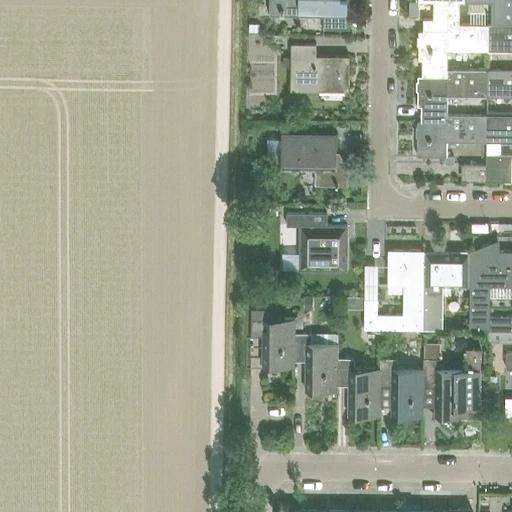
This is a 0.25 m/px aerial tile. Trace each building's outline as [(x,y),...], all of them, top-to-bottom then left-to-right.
[(348,0),(268,0),(269,15),(323,15),(322,27),(349,27),(348,0)] [(465,3),(464,0),(418,0),(418,2),(434,2),(433,19),(423,19),(423,30),(447,31),(448,24),(459,24),(460,2),(465,3)] [(511,1),(511,2),(511,0),(464,0),(465,3),(492,3),(492,24),(511,24),(511,1)] [(487,50),(488,24),(459,24),(448,24),(447,31),(423,30),(418,30),(418,60),(423,60),(422,75),(418,75),(418,76),(446,76),(447,69),(447,68),(447,50),(487,50)] [(511,24),(492,24),(488,24),(487,50),(511,50),(511,24)] [(348,91),(349,56),(316,56),(316,44),(291,43),(290,90),(348,91)] [(487,96),(487,69),(447,68),(447,69),(446,76),(418,76),(417,105),(422,105),(422,121),(417,120),(417,121),(446,122),(446,114),(447,114),(447,96),(487,96)] [(511,69),(487,69),(487,96),(511,96),(511,69)] [(487,141),(487,114),(447,114),(446,114),(446,122),(417,121),(417,156),(447,156),(447,141),(487,141)] [(511,114),(487,114),(487,141),(511,141),(511,114)] [(347,185),(348,160),(336,160),(336,134),(306,133),(306,139),(281,139),(281,170),(316,170),(315,185),(347,185)] [(486,181),(499,181),(511,181),(511,154),(486,153),(486,165),(486,181)] [(486,181),(486,165),(463,164),(463,176),(473,176),(473,181),(486,181)] [(346,270),(347,225),(327,225),(327,213),(286,213),(286,226),(299,226),(299,269),(346,270)] [(511,250),(499,250),(499,246),(483,246),(483,252),(471,252),(471,250),(470,250),(469,285),(469,329),(487,330),(511,329),(511,316),(489,316),(490,286),(511,285),(511,250)] [(422,329),(423,250),(388,249),(387,284),(404,285),(403,314),(377,314),(377,298),(364,298),(364,328),(422,329)] [(469,285),(470,250),(452,250),(452,252),(424,252),(424,250),(423,250),(422,329),(442,329),(442,285),(469,285)] [(293,333),(294,333),(294,318),(268,318),(268,308),(251,308),(251,335),(262,335),(261,366),(294,366),(294,360),(293,333)] [(511,329),(487,330),(487,342),(511,341),(511,329)] [(311,333),(294,333),(293,333),(294,360),(305,360),(304,391),(337,391),(337,385),(337,358),(337,343),(311,343),(311,333)] [(435,386),(434,416),(466,416),(466,408),(479,408),(480,400),(480,359),(480,349),(466,349),(466,359),(466,369),(441,368),(441,359),(423,359),(423,386),(435,386)] [(379,385),(380,368),(354,368),(354,358),(337,358),(337,385),(348,385),(348,415),(380,416),(380,385),(379,385)] [(423,386),(423,368),(398,368),(398,358),(380,358),(380,368),(379,385),(380,385),(391,385),(391,416),(423,416),(423,386)] [(485,397),(504,395),(501,369),(482,371),(485,397)]
